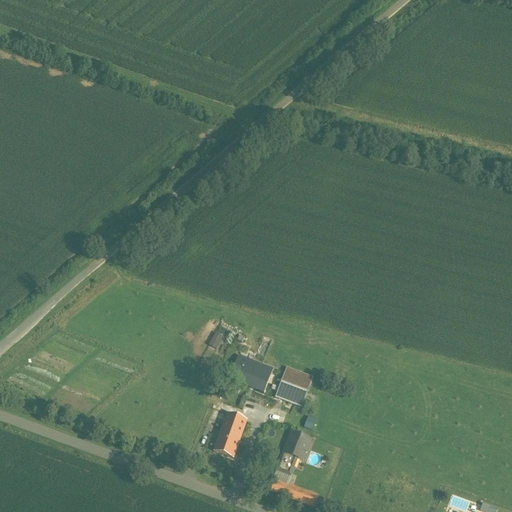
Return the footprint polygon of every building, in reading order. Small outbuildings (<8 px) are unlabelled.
[(231,333),(225,342),(231,345),(236,336),(231,333)] [(216,334),(210,346),(217,350),(224,338),(216,334)] [(277,360),(243,347),(239,357),(232,354),(223,378),(302,408),(313,379),(275,364),(277,360)] [(227,414),(214,452),(234,459),(247,422),(227,414)] [(311,442),(291,434),(280,463),(293,468),(297,459),(304,461),(311,442)] [(293,468),(280,463),(277,471),(290,476),(293,468)] [(319,497),(273,480),(269,492),(315,508),(319,497)]
